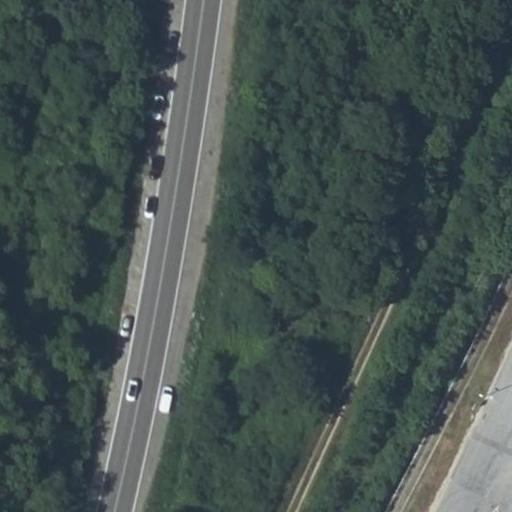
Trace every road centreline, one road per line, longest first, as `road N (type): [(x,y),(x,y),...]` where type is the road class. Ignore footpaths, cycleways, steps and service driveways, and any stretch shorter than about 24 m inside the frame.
road 1 (secondary): [(205,0),(161,299),(116,511)]
road 2 (track): [(511,45),(299,511)]
